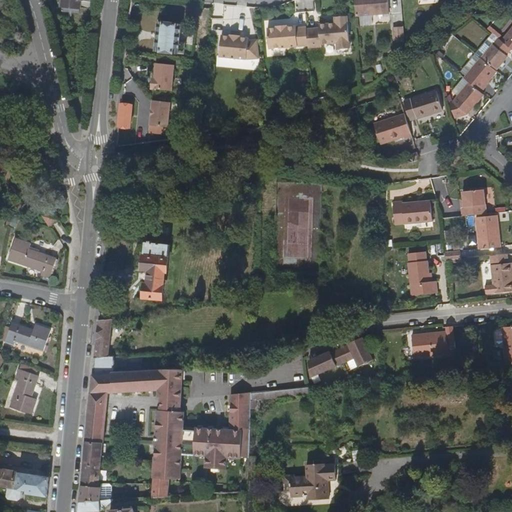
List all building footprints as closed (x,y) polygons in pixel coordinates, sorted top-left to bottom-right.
[(80,9),(80,0),(61,0),(61,7),(80,9)] [(354,0),(356,17),(360,17),(372,16),(389,14),(388,0),(354,0)] [(372,16),(360,17),(361,26),(373,25),(372,16)] [(338,19),(341,51),(349,50),(346,18),(338,19)] [(309,48),(309,50),(321,49),(321,46),(337,45),(338,51),(341,51),(338,19),(335,19),(335,23),(336,26),(327,27),(319,28),(319,32),(307,33),(309,48)] [(156,53),(183,54),(185,44),(180,43),(181,27),(159,25),(156,53)] [(404,27),(393,28),(394,41),(405,40),(404,27)] [(511,51),(511,28),(500,42),(511,51)] [(307,33),(307,31),(297,32),(296,29),(287,31),(287,29),(277,29),(277,31),(267,32),(269,52),(309,48),(307,33)] [(259,58),(257,40),(249,41),(249,37),(240,36),(240,34),(230,33),(230,35),(221,34),(219,57),(247,59),(247,58),(259,58)] [(506,57),(511,51),(500,42),(497,39),(480,59),(496,72),(507,58),(506,57)] [(480,93),(496,72),(480,59),(464,79),(469,84),(480,93)] [(176,66),(158,64),(157,79),(154,79),(153,89),(174,92),(176,66)] [(483,96),(480,93),(469,84),(454,102),(449,103),(454,117),(468,114),(483,96)] [(435,91),(403,101),(410,122),(442,112),(435,91)] [(152,127),(170,129),(172,103),(155,101),(152,127)] [(132,107),(121,106),(118,128),(130,128),(132,107)] [(405,140),(411,138),(404,115),(374,125),(381,146),(404,138),(405,140)] [(240,157),(219,159),(219,170),(241,168),(240,157)] [(460,208),(461,217),(486,215),(484,190),(462,192),(462,200),(463,207),(460,208)] [(402,205),(402,202),(393,203),(394,226),(431,223),(429,202),(402,205)] [(59,220),(53,211),(44,217),(50,226),(59,220)] [(500,248),(497,216),(476,218),(478,250),(500,248)] [(30,245),(16,239),(9,259),(42,271),(41,274),(50,278),(57,259),(29,250),(30,245)] [(169,246),(145,243),(142,271),(147,271),(146,285),(145,284),(143,299),(163,300),(166,273),(167,274),(169,246)] [(436,283),(433,283),(429,283),(429,274),(426,252),(407,254),(412,296),(437,293),(436,283)] [(460,252),(445,253),(446,261),(461,260),(460,252)] [(507,255),(490,257),(493,286),(483,286),(485,295),(511,291),(511,264),(508,265),(507,255)] [(112,321),(98,322),(92,375),(113,374),(112,358),(108,358),(112,321)] [(3,326),(0,336),(0,340),(14,345),(15,341),(43,351),(50,331),(35,325),(33,330),(12,323),(10,328),(3,326)] [(506,367),(511,366),(511,327),(502,329),(506,367)] [(456,358),(454,341),(447,342),(446,332),(413,336),(414,358),(448,355),(448,359),(456,358)] [(358,368),(372,362),(362,339),(350,344),(352,350),(351,351),(354,359),(358,368)] [(348,347),(344,349),(349,361),(354,359),(351,351),(348,347)] [(330,353),(308,363),(310,379),(346,363),(349,361),(344,349),(330,355),(330,353)] [(349,361),(346,363),(350,371),(358,368),(354,359),(349,361)] [(36,375),(38,369),(21,364),(16,378),(20,379),(10,408),(30,415),(36,399),(31,397),(38,376),(36,375)] [(113,374),(92,375),(90,395),(107,394),(158,391),(158,399),(172,400),(172,401),(180,401),(182,371),(176,371),(160,372),(160,371),(113,374)] [(153,464),(170,466),(169,480),(180,481),(182,456),(208,458),(206,470),(224,472),(226,460),(240,461),(240,460),(249,460),(250,416),(250,395),(250,393),(230,396),(229,432),(182,428),(178,428),(180,413),(157,411),(155,436),(158,436),(157,444),(155,444),(153,464)] [(107,394),(90,395),(89,403),(106,405),(107,394)] [(172,400),(158,399),(157,411),(180,413),(180,401),(172,401),(172,400)] [(106,405),(89,403),(84,456),(92,456),(101,457),(106,405)] [(91,463),(83,463),(81,486),(98,488),(98,485),(100,464),(91,463)] [(336,481),(336,465),(327,466),(327,463),(304,463),(305,475),(285,476),(286,492),(292,492),(292,497),(306,496),(306,500),(329,499),(329,481),(336,481)] [(170,466),(153,464),(152,480),(169,480),(170,466)] [(26,493),(47,496),(48,477),(0,469),(0,486),(7,487),(6,496),(8,499),(17,501),(19,498),(21,489),(27,490),(26,493)] [(151,498),(168,497),(168,496),(168,485),(152,485),(151,498)] [(98,488),(81,486),(79,502),(100,501),(100,497),(101,488),(98,488)] [(100,501),(79,502),(78,511),(91,511),(99,511),(100,501)]
